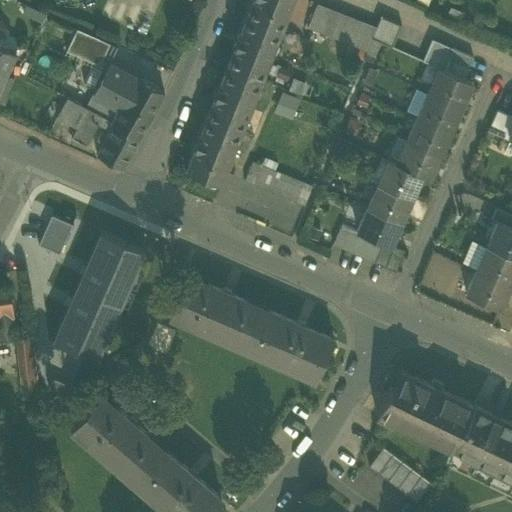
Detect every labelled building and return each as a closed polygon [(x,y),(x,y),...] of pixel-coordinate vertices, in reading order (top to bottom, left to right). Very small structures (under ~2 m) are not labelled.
[(292,0),(252,0),(186,167),(221,181),(292,0)] [(367,51),(372,37),(376,28),(312,3),(302,29),(366,53),(367,51)] [(46,13),(26,4),(22,13),(41,22),(46,13)] [(381,15),(376,26),(397,35),(402,24),(381,15)] [(376,26),(376,28),(372,37),(380,40),(392,46),(397,35),(376,26)] [(77,28),(67,50),(95,62),(102,60),(110,43),(77,28)] [(286,50),(303,54),(308,34),(292,30),(286,50)] [(428,49),(448,58),(453,47),(432,38),(428,49)] [(0,85),(2,82),(15,51),(0,44),(0,85)] [(473,56),(453,47),(448,58),(469,67),(473,56)] [(443,68),(444,68),(448,58),(428,49),(423,59),(429,62),(438,66),(443,68)] [(469,67),(448,58),(444,68),(464,77),(469,67)] [(93,94),(119,108),(124,99),(152,114),(164,91),(110,62),(93,94)] [(438,66),(432,80),(436,82),(443,68),(438,66)] [(428,90),(432,92),(462,105),(472,81),(464,77),(444,68),(443,68),(436,82),(432,80),(428,90)] [(5,83),(2,82),(0,85),(0,103),(5,105),(17,77),(10,74),(5,83)] [(308,91),(310,82),(293,77),(290,86),(308,91)] [(275,111),(293,116),(300,95),(281,89),(275,111)] [(428,90),(422,104),(426,106),(432,92),(428,90)] [(451,129),(462,105),(432,92),(426,106),(422,104),(417,114),(422,116),(451,129)] [(93,94),(86,107),(87,108),(111,121),(119,108),(93,94)] [(57,117),(77,128),(87,108),(86,107),(67,97),(57,117)] [(119,108),(111,121),(111,122),(115,124),(139,137),(152,114),(124,99),(119,108)] [(99,124),(110,131),(115,124),(111,122),(111,121),(87,108),(77,128),(71,138),(87,145),(99,124)] [(488,128),(510,138),(511,132),(511,115),(497,109),(488,128)] [(417,114),(412,127),(416,129),(422,116),(417,114)] [(441,152),(451,129),(422,116),(416,129),(412,127),(407,137),(411,139),(441,152)] [(139,137),(115,124),(110,131),(106,138),(103,136),(100,141),(103,143),(97,155),(123,169),(140,137),(139,137)] [(407,137),(401,151),(405,153),(411,139),(407,137)] [(430,176),(441,152),(411,139),(405,153),(401,151),(397,161),(422,173),(430,176)] [(388,158),(382,172),(386,174),(393,160),(388,158)] [(237,180),(297,206),(306,186),(246,160),(237,180)] [(411,197),(422,173),(397,161),(393,160),(386,174),(382,172),(378,182),(382,184),(411,197)] [(378,182),(372,195),(376,197),(382,184),(378,182)] [(401,220),(411,197),(382,184),(376,197),(372,195),(367,205),(372,207),(401,220)] [(497,218),(511,224),(511,211),(496,204),(491,216),(497,218)] [(367,205),(362,218),(366,220),(372,207),(367,205)] [(390,244),(401,220),(372,207),(366,220),(362,218),(357,229),(362,232),(372,236),(383,241),(390,244)] [(72,222),(51,213),(39,243),(59,252),(72,222)] [(487,243),(491,244),(511,253),(511,224),(497,218),(487,243)] [(332,243),(343,248),(352,227),(341,223),(332,243)] [(343,248),(353,252),(362,232),(357,229),(352,227),(343,248)] [(88,352),(94,354),(112,313),(113,314),(142,249),(102,232),(75,296),(73,295),(55,337),(67,343),(88,352)] [(353,252),(363,257),(372,236),(362,232),(353,252)] [(383,241),(372,236),(363,257),(374,261),(383,241)] [(374,261),(385,266),(394,246),(390,244),(383,241),(374,261)] [(487,243),(481,256),(485,258),(491,244),(487,243)] [(477,266),(481,268),(510,281),(511,277),(511,253),(491,244),(485,258),(481,256),(477,266)] [(405,251),(394,246),(385,266),(396,271),(405,251)] [(477,266),(471,280),(475,281),(481,268),(477,266)] [(500,305),(510,281),(481,268),(475,281),(471,280),(466,290),(500,305)] [(168,314),(315,378),(333,337),(185,273),(168,314)] [(10,287),(0,288),(0,320),(15,319),(10,287)] [(0,339),(17,337),(15,319),(0,320),(0,339)] [(67,383),(73,386),(88,352),(67,343),(52,377),(67,383)] [(378,410),(453,446),(474,403),(399,367),(378,410)] [(48,387),(63,393),(67,383),(52,377),(48,387)] [(70,424),(172,511),(205,511),(220,495),(99,390),(70,424)] [(511,420),(474,402),(474,403),(453,446),(464,452),(476,457),(474,462),(478,464),(480,459),(494,466),(492,470),(500,474),(502,470),(511,474),(511,420)] [(453,446),(378,410),(376,413),(451,450),(453,446)] [(369,465),(379,472),(393,452),(384,445),(369,465)] [(379,472),(388,479),(403,460),(393,452),(379,472)] [(476,457),(464,452),(462,457),(474,462),(476,457)] [(480,459),(478,464),(492,470),(494,466),(480,459)] [(388,479),(398,486),(412,467),(403,460),(388,479)] [(398,486),(407,493),(422,474),(412,467),(398,486)] [(511,474),(502,470),(500,474),(511,478),(511,474)] [(407,493),(417,500),(431,481),(422,474),(407,493)]
